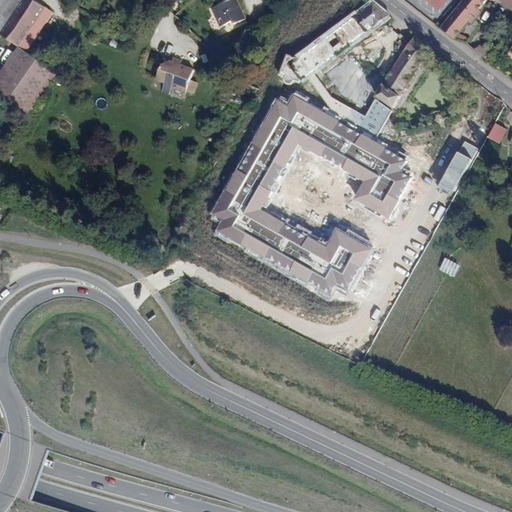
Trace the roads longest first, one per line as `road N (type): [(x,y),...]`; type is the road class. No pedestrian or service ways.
road 1 (tertiary): [(100,289),(180,373),(465,511)]
road 2 (primary): [(282,511),(57,443),(20,413)]
road 3 (primary): [(208,511),(0,450)]
road 4 (tertiary): [(8,386),(3,348),(27,305),(60,290),(100,289)]
road 5 (residential): [(384,0),(511,99)]
road 6 (primary): [(0,474),(122,511)]
